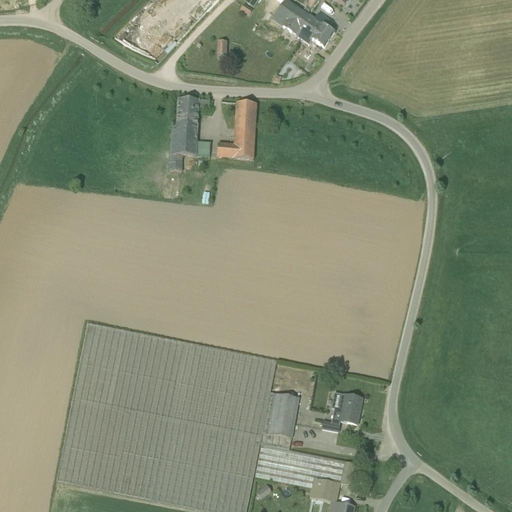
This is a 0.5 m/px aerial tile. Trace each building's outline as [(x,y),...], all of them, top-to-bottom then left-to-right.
[(246,0),(245,3),(255,10),(261,0),(246,0)] [(282,31),(300,42),(304,35),(299,31),(308,18),(285,2),(271,24),(282,31)] [(240,11),(246,16),(250,10),(244,6),(240,11)] [(312,42),(320,48),(324,50),(328,44),(329,44),(328,44),(330,41),(330,42),(331,41),(330,41),(334,35),(328,31),(332,25),(319,16),(314,22),(308,18),(299,31),(304,35),(300,42),(308,47),(308,48),(312,42)] [(222,31),(217,27),(213,31),(218,35),(222,31)] [(226,57),(227,43),(218,43),(217,57),(226,57)] [(279,86),(281,79),(274,78),(272,84),(279,86)] [(172,131),(170,157),(183,158),(210,160),(210,146),(196,145),(198,110),(209,111),(209,103),(178,101),(176,132),(172,131)] [(236,105),(233,147),(217,146),(217,160),(253,162),(256,106),(236,105)] [(169,173),(181,174),(182,174),(183,158),(170,157),(169,169),(169,173)] [(291,441),(299,400),(270,395),(276,363),(88,326),(56,484),(116,496),(116,495),(202,511),(246,511),(260,446),(289,452),(289,450),(291,441)] [(323,423),(322,431),(338,434),(340,424),(357,427),(359,418),(357,418),(360,401),(344,398),(342,412),(337,411),(334,426),(323,423)] [(340,486),(344,464),(318,459),(261,448),(255,480),(311,491),(313,481),(340,486)] [(344,464),(340,486),(350,488),(355,466),(344,464)] [(336,505),(340,486),(313,481),(311,491),(309,500),(336,505)] [(265,486),(256,494),(262,500),(271,492),(265,486)]
